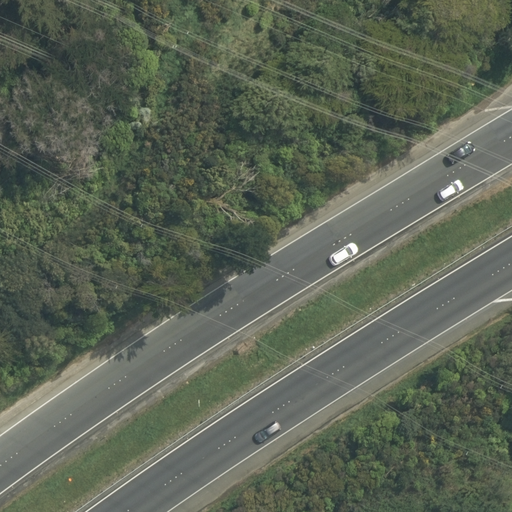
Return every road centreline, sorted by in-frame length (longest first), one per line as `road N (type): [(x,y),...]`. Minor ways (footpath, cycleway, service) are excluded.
road 1 (motorway): [(0,464),(511,136)]
road 2 (motorway): [(511,263),(374,345),(129,511)]
